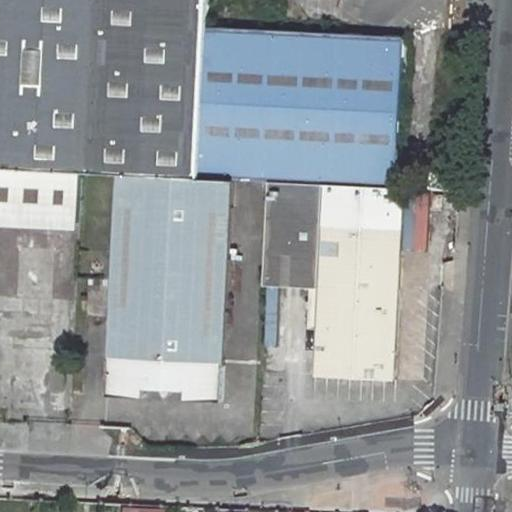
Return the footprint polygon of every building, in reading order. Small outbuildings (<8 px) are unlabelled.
[(1,0),(0,22),(0,170),(83,175),(122,177),(205,182),(212,31),(213,7),(213,0),(1,0)] [(405,42),(212,31),(205,182),(237,184),(268,186),(397,193),(405,42)] [(83,175),(0,170),(0,221),(81,225),(83,175)] [(451,178),(430,176),(429,195),(450,196),(451,178)] [(122,177),(111,400),(148,402),(148,391),(161,392),(169,399),(176,392),(187,392),(187,403),(224,404),(237,184),(205,182),(122,177)] [(268,186),(263,288),(309,291),(307,332),(317,332),(314,380),(393,384),(404,194),(397,193),(268,186)]
